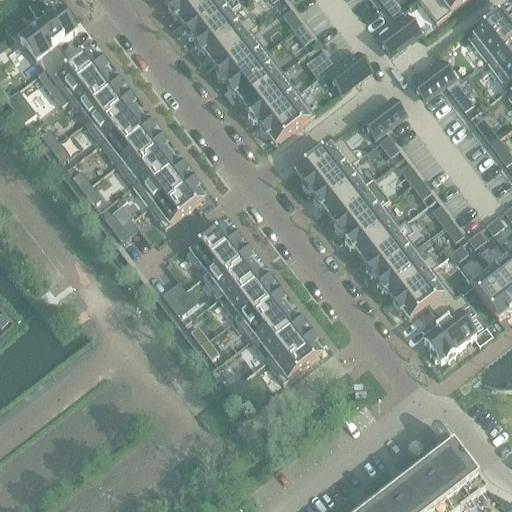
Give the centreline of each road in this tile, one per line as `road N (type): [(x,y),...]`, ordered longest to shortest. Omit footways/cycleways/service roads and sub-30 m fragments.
road 1 (residential): [(419,399),(110,0)]
road 2 (residential): [(279,511),(419,399)]
road 3 (residential): [(419,399),(451,418),(495,473),(511,482)]
